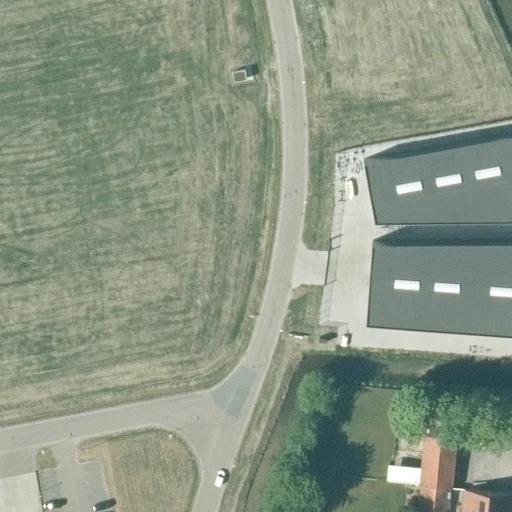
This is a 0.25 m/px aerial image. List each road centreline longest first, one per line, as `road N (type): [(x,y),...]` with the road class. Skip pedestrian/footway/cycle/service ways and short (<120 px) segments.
road 1 (unclassified): [(235,405),(273,312),(293,212),(295,124),(278,0)]
road 2 (unclassified): [(235,405),(0,447)]
